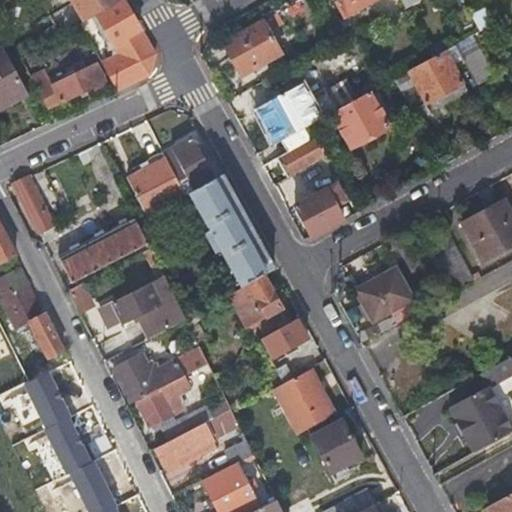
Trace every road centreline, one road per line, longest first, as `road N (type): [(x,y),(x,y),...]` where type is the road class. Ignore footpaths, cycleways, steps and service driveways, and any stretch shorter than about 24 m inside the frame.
road 1 (residential): [(0,199),(162,511)]
road 2 (residential): [(301,269),(429,511)]
road 3 (residential): [(301,269),(511,153)]
road 4 (residential): [(187,77),(301,269)]
road 5 (residential): [(0,168),(187,77)]
